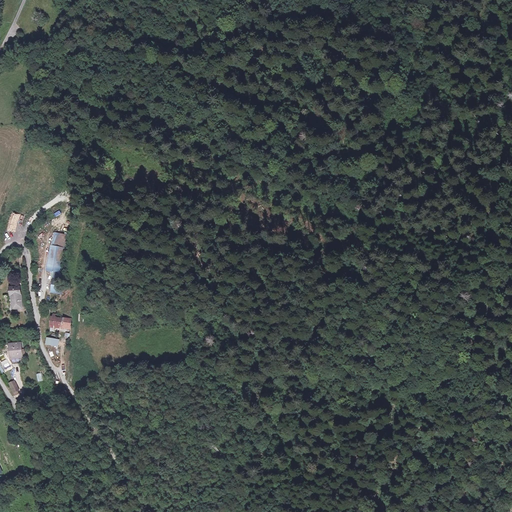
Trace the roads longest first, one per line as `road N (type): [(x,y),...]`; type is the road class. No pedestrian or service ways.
road 1 (unclassified): [(0,258),(10,245),(28,254),(41,339),(62,383)]
road 2 (track): [(62,383),(155,511)]
